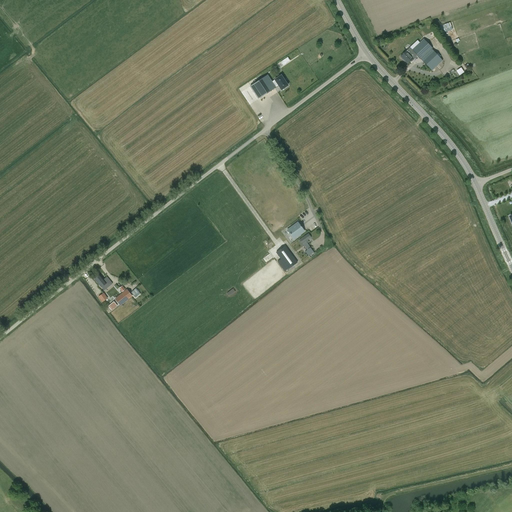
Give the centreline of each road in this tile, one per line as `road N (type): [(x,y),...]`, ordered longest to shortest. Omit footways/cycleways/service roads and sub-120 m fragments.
road 1 (unclassified): [(0,337),(367,52)]
road 2 (tertiary): [(476,184),(367,52)]
road 3 (track): [(379,511),(392,493),(511,465)]
